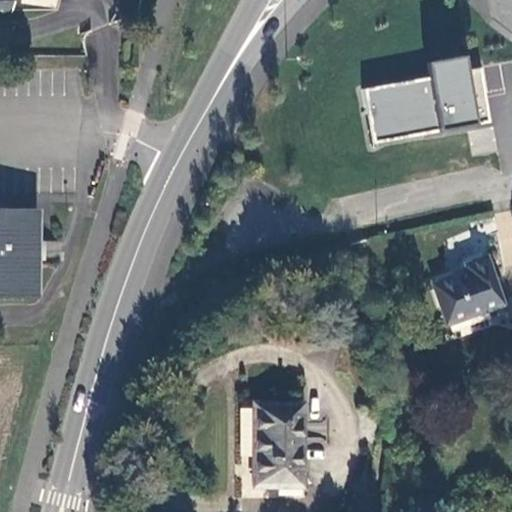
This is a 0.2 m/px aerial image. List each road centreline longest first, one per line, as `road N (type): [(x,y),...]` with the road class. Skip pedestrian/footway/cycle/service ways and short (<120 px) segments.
road 1 (primary): [(185,146),(122,286),(62,511)]
road 2 (residential): [(511,181),(232,231)]
road 3 (primary): [(185,146),(294,0)]
road 4 (primary): [(256,0),(185,146)]
